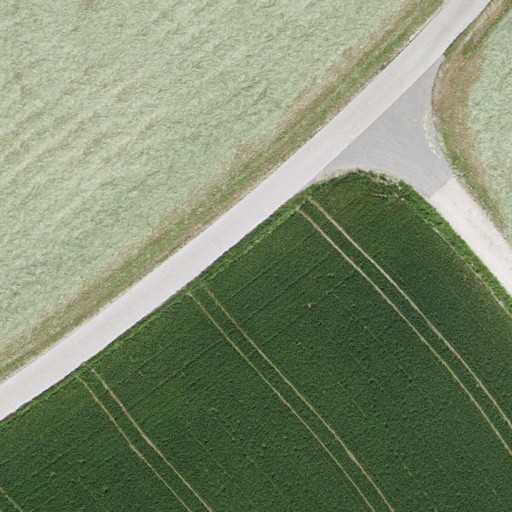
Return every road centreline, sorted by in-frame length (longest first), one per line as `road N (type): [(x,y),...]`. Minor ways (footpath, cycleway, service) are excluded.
road 1 (unclassified): [(0,402),(368,113),(473,0)]
road 2 (track): [(511,267),(368,113)]
